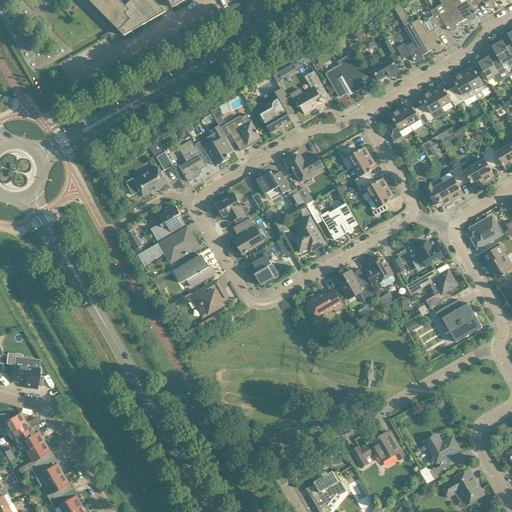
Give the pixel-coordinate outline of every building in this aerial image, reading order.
[(88,0),(90,0),(119,31),(124,36),(166,12),(154,0),(168,0),(173,8),(185,0),(88,0)] [(433,16),(440,27),(445,25),(448,29),(449,29),(451,31),(453,31),(455,31),(457,29),(457,27),(456,25),(457,24),(462,21),(449,0),(439,0),(447,12),(440,16),(436,8),(431,11),(433,16)] [(449,0),(462,21),(468,18),(469,18),(469,19),(470,19),(470,20),(471,20),(472,20),(473,20),(474,20),(475,19),(476,18),(476,17),(476,16),(476,15),(476,14),(475,14),(477,13),(473,7),(478,4),(475,0),(449,0)] [(482,0),(486,7),(488,6),(490,9),(492,9),(495,8),(495,5),(495,3),(498,0),(482,0)] [(400,2),(393,6),(397,13),(404,9),(400,2)] [(443,32),(440,27),(433,16),(431,11),(430,11),(433,16),(428,19),(435,30),(428,34),(425,28),(420,19),(412,24),(429,52),(435,49),(436,50),(438,51),(440,51),(442,49),(442,47),(442,45),(443,44),(438,35),(443,32)] [(412,24),(406,27),(404,28),(413,43),(407,46),(405,43),(397,48),(403,59),(411,55),(414,60),(416,60),(417,62),(419,62),(421,62),(423,60),(423,58),(422,56),(429,52),(412,24)] [(492,47),(499,58),(501,62),(503,65),(505,68),(510,65),(511,67),(511,66),(511,42),(506,46),(503,41),(502,39),(495,42),(495,45),(492,47)] [(383,44),(390,56),(395,52),(388,40),(383,44)] [(332,85),(334,88),(339,97),(350,90),(352,94),(366,86),(362,79),(366,77),(361,68),(353,53),(339,62),(341,65),(328,73),(333,82),(332,85)] [(302,59),(293,64),(296,70),(306,65),(309,63),(309,62),(311,61),(308,55),(302,59)] [(481,61),(478,63),(483,70),(484,73),(489,81),(491,84),(497,81),(498,83),(503,80),(509,76),(510,76),(507,71),(505,68),(503,65),(501,62),(499,58),(492,62),(489,57),(488,55),(481,58),(481,61)] [(391,57),(372,68),(379,80),(390,74),(391,76),(399,72),(391,57)] [(278,73),(273,75),(277,81),(282,79),(296,70),(293,64),(278,73)] [(473,66),(463,72),(473,89),(476,95),(478,99),(485,95),(482,91),(486,89),(489,87),(492,86),(491,84),(484,73),(479,76),(477,73),(473,66)] [(301,89),(291,95),(293,99),(298,107),(302,109),(305,115),(318,107),(324,104),(323,102),(324,102),(324,101),(325,101),(325,100),(325,99),(324,99),(329,96),(315,71),(305,77),(312,89),(304,93),(301,89)] [(467,93),(473,89),(463,72),(452,78),(458,88),(453,91),(460,104),(470,98),(467,93)] [(442,84),(431,90),(442,108),(452,102),(455,107),(460,104),(453,91),(448,94),(442,84)] [(270,108),(261,114),(264,120),(272,134),(292,122),(288,116),(294,112),(290,105),(288,102),(281,89),(270,95),(276,105),(270,108)] [(431,113),(442,108),(431,90),(421,96),(427,106),(422,109),(429,122),(435,119),(431,113)] [(411,102),(400,108),(411,126),(414,131),(424,125),(429,122),(422,109),(417,112),(415,109),(411,102)] [(219,107),(211,111),(220,126),(225,122),(222,117),(225,116),(219,107)] [(394,121),(386,126),(395,142),(398,140),(403,137),(414,131),(411,126),(400,108),(390,114),(394,121)] [(226,137),(231,134),(241,151),(249,147),(248,144),(251,142),(252,143),(261,138),(258,133),(259,132),(258,130),(257,131),(247,114),(243,117),(240,116),(221,127),(226,137)] [(474,115),(469,119),(472,124),(478,121),(474,115)] [(468,117),(462,121),(465,127),(471,124),(468,117)] [(191,123),(185,126),(189,134),(195,130),(191,123)] [(205,149),(207,153),(214,165),(221,161),(222,163),(228,159),(227,158),(229,156),(228,154),(234,151),(229,142),(219,125),(211,130),(218,141),(205,149)] [(175,132),(168,136),(171,141),(178,137),(175,132)] [(189,161),(180,167),(184,173),(189,182),(200,175),(199,174),(201,173),(202,171),(201,169),(207,166),(200,154),(201,153),(197,146),(195,147),(191,141),(180,148),(184,156),(186,155),(189,161)] [(158,142),(150,147),(155,156),(164,151),(158,142)] [(354,167),(371,157),(365,147),(360,150),(355,153),(351,145),(348,147),(339,152),(338,152),(343,160),(349,170),(354,167)] [(436,145),(429,149),(433,155),(439,151),(436,145)] [(493,148),(487,151),(495,163),(500,160),(506,170),(511,166),(511,157),(506,147),(496,153),(493,148)] [(406,151),(400,154),(405,163),(411,160),(406,151)] [(485,159),(475,165),(485,183),(495,177),(490,166),(495,163),(487,151),(482,154),(485,159)] [(165,152),(157,157),(165,171),(173,166),(165,152)] [(288,161),(293,170),(300,182),(312,175),(311,175),(324,167),(317,154),(304,162),(300,155),(288,161)] [(358,186),(370,179),(367,173),(377,167),(371,157),(354,167),(360,177),(355,181),(358,186)] [(466,163),(456,169),(464,181),(469,178),(475,188),(485,183),(475,165),(469,168),(466,163)] [(158,167),(135,181),(133,178),(126,182),(133,195),(140,191),(143,197),(167,183),(158,167)] [(454,177),(444,183),(454,201),(464,195),(458,184),(464,181),(456,169),(451,172),(454,177)] [(291,189),(286,180),(281,171),(274,176),(271,171),(257,179),(262,188),(266,194),(279,187),(283,194),(291,189)] [(373,184),(370,179),(358,186),(361,191),(363,195),(368,192),(372,198),(389,188),(383,178),(373,184)] [(443,207),(454,201),(444,183),(434,189),(430,183),(420,189),(423,195),(428,192),(434,203),(439,200),(443,207)] [(345,184),(340,187),(344,194),(349,191),(345,184)] [(378,209),(373,212),(376,217),(388,210),(385,204),(395,198),(389,188),(372,198),(378,209)] [(293,192),(289,194),(299,210),(307,205),(303,198),(298,189),(293,192)] [(225,200),(217,205),(223,215),(224,217),(224,218),(225,217),(228,216),(231,222),(234,220),(236,219),(238,222),(237,223),(247,217),(246,217),(244,214),(245,214),(250,211),(247,204),(242,207),(239,201),(234,193),(224,198),(225,200)] [(307,205),(313,215),(320,211),(314,201),(307,205)] [(263,202),(258,205),(260,210),(266,207),(263,202)] [(350,234),(352,233),(353,231),(353,228),(359,224),(354,216),(346,204),(330,213),(329,211),(321,216),(333,236),(335,240),(349,232),(350,234)] [(159,216),(163,222),(163,224),(153,230),(159,241),(184,227),(180,221),(182,220),(179,215),(181,214),(176,206),(173,208),(172,206),(164,210),(165,212),(159,216)] [(278,212),(273,215),(276,221),(281,218),(278,212)] [(303,231),(291,238),(295,244),(300,252),(311,246),(312,248),(316,246),(318,248),(326,243),(321,235),(310,217),(298,224),(303,231)] [(242,236),(235,240),(236,242),(236,244),(236,246),(237,248),(238,250),(240,251),(242,252),(243,254),(252,249),(265,242),(264,241),(269,239),(262,226),(257,229),(256,228),(254,224),(250,218),(247,220),(244,221),(236,226),(242,236)] [(475,237),(474,238),(472,239),(478,249),(486,244),(503,234),(500,230),(495,221),(491,224),(488,218),(471,228),(473,232),(472,232),(473,234),(473,233),(475,237)] [(276,223),(276,224),(282,234),(288,230),(282,219),(276,223)] [(188,226),(138,255),(144,266),(153,261),(165,254),(171,263),(178,259),(191,252),(200,247),(195,237),(191,239),(185,229),(188,227),(188,226)] [(133,230),(126,234),(135,250),(143,246),(133,230)] [(282,251),(289,246),(284,238),(277,242),(282,251)] [(418,247),(423,256),(421,257),(427,267),(444,257),(438,246),(433,249),(428,241),(418,247)] [(485,254),(482,256),(487,265),(491,272),(493,271),(497,279),(505,275),(505,274),(511,269),(511,263),(507,255),(507,254),(504,250),(501,245),(494,249),(485,254)] [(258,272),(255,274),(261,285),(280,275),(274,265),(272,264),(270,260),(273,258),(267,247),(254,255),(257,261),(253,264),(258,272)] [(216,273),(212,265),(208,267),(202,256),(175,271),(182,283),(194,276),(198,283),(216,273)] [(396,279),(393,275),(388,266),(383,257),(369,264),(372,269),(367,272),(374,285),(380,282),(383,286),(385,287),(395,282),(396,279)] [(392,262),(399,273),(406,269),(399,258),(392,262)] [(459,286),(451,272),(449,269),(446,271),(441,274),(438,276),(430,280),(427,274),(406,286),(410,293),(411,295),(428,285),(435,296),(427,301),(431,309),(443,301),(452,296),(449,291),(459,286)] [(361,293),(367,303),(376,298),(369,285),(364,276),(357,280),(351,270),(337,279),(342,287),(349,300),(361,293)] [(511,279),(503,284),(499,286),(507,300),(511,308),(511,279)] [(164,281),(156,286),(160,291),(167,287),(164,281)] [(218,288),(215,282),(191,296),(197,308),(202,305),(203,305),(209,314),(224,305),(222,302),(228,299),(224,291),(223,292),(220,287),(218,288)] [(308,306),(310,310),(312,310),(313,310),(319,319),(335,309),(337,313),(345,308),(334,290),(327,294),(325,291),(308,300),(310,303),(308,304),(308,306)] [(385,296),(380,298),(385,307),(391,304),(393,303),(391,298),(387,300),(385,296)] [(448,306),(439,311),(436,313),(445,328),(447,326),(451,334),(456,342),(482,327),(468,303),(452,312),(448,306)] [(415,320),(405,325),(409,333),(419,327),(415,320)] [(12,381),(13,381),(25,383),(25,387),(37,389),(37,386),(42,387),(43,377),(38,376),(39,369),(27,367),(27,366),(14,365),(12,381)] [(432,396),(430,404),(437,405),(439,397),(432,396)] [(9,434),(10,433),(13,438),(36,425),(36,424),(31,428),(28,422),(26,423),(20,413),(12,418),(10,415),(2,413),(0,414),(0,426),(3,424),(9,434)] [(21,443),(27,452),(44,442),(38,432),(40,431),(36,425),(13,438),(17,445),(21,443)] [(405,457),(401,449),(390,432),(385,435),(385,434),(378,437),(378,438),(371,443),(372,444),(361,450),(359,446),(351,451),(361,468),(369,463),(366,458),(376,452),(382,462),(396,454),(400,460),(405,457)] [(431,438),(424,442),(429,450),(437,464),(439,462),(441,466),(437,468),(432,471),(437,479),(453,469),(448,462),(446,458),(449,457),(461,450),(457,443),(453,436),(443,442),(441,439),(438,434),(431,438)] [(28,464),(32,470),(55,457),(51,451),(50,452),(44,442),(27,452),(32,461),(28,464)] [(40,475),(45,484),(63,474),(57,464),(59,463),(55,457),(32,470),(36,477),(40,475)] [(436,478),(432,471),(431,470),(428,469),(427,467),(421,471),(428,484),(437,479),(436,478)] [(470,469),(461,474),(442,485),(449,497),(459,492),(467,505),(485,495),(470,469)] [(339,470),(334,473),(333,471),(328,474),(326,472),(324,472),(322,473),(322,475),(323,477),(314,482),(315,484),(306,489),(306,490),(307,489),(320,511),(330,511),(331,511),(333,511),(329,505),(337,496),(337,497),(347,491),(336,472),(340,470),(339,470)] [(417,473),(411,483),(419,487),(424,478),(417,473)] [(47,496),(51,502),(74,489),(70,483),(69,484),(63,474),(45,484),(51,493),(47,496)] [(439,485),(436,479),(428,484),(431,490),(439,485)] [(5,490),(3,487),(0,489),(0,510),(8,506),(3,496),(7,494),(5,490)] [(54,509),(59,507),(61,511),(70,511),(82,506),(76,496),(77,495),(74,489),(51,502),(54,509)]
